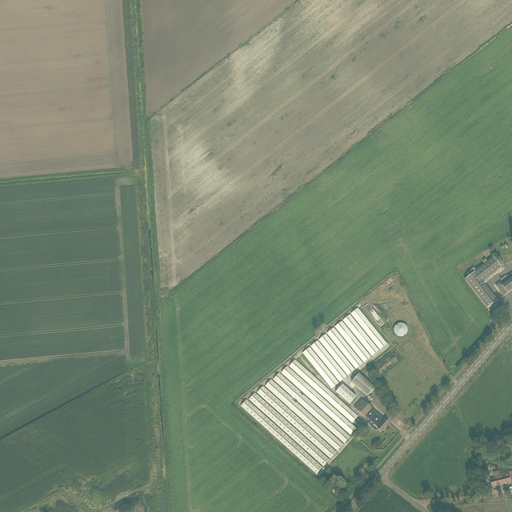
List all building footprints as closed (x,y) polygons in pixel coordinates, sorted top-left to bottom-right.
[(464,280),(486,309),(497,301),(483,282),(501,267),(493,257),(464,280)] [(511,272),(496,286),(504,296),(511,289),(511,272)] [(329,388),(387,345),(359,308),(301,351),(329,388)] [(404,325),(393,325),(394,337),(404,336),(404,325)] [(395,357),(380,368),(383,371),(398,361),(395,357)] [(271,380),(345,443),(350,436),(356,428),(351,424),(358,415),(293,360),(287,367),(286,366),(279,373),(278,372),(271,380)] [(365,380),(359,374),(352,383),(368,397),(375,389),(365,380)] [(356,397),(343,385),(336,394),(349,405),(356,397)] [(364,417),(365,417),(372,409),(365,403),(358,412),(364,417)] [(384,429),(389,424),(385,420),(385,421),(372,409),(365,417),(373,424),(371,427),(371,428),(375,431),(377,431),(378,430),(381,433),(383,431),(384,431),(385,429),(384,429)] [(492,488),(511,482),(511,471),(499,474),(499,472),(493,473),(494,479),(490,480),(492,488)]
